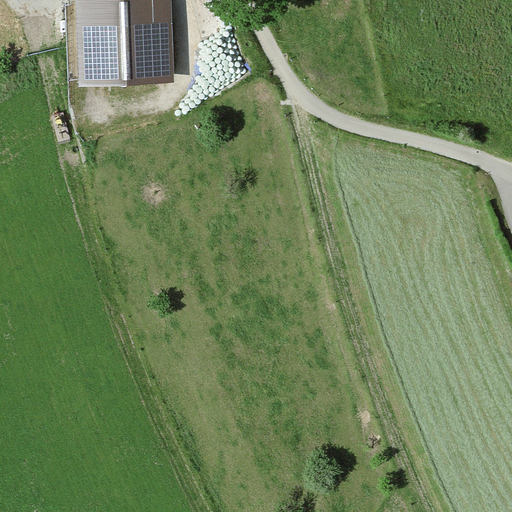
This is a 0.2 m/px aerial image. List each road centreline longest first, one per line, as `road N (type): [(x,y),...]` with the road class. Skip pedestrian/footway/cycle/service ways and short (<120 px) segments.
road 1 (track): [(296,98),(337,262),(428,511)]
road 2 (residential): [(246,0),(296,98),(366,132),(449,149),(500,171)]
